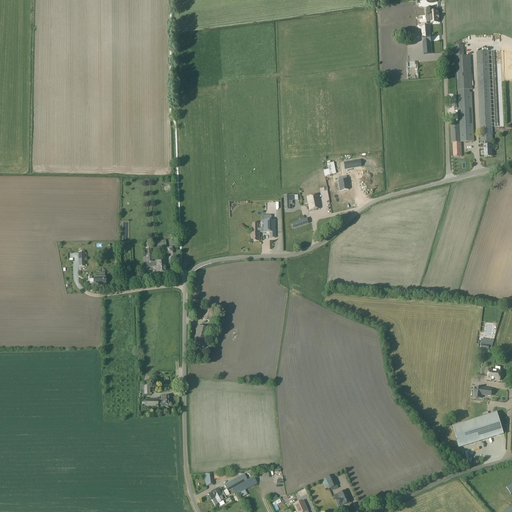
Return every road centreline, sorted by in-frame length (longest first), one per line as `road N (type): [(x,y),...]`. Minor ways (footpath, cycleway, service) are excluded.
road 1 (unclassified): [(196,511),(186,470),(189,273),(210,261),(301,253),(368,204),(448,180)]
road 2 (unclassified): [(448,180),(443,0)]
road 3 (unclassified): [(370,511),(511,458)]
road 4 (track): [(75,253),(88,294),(184,285)]
